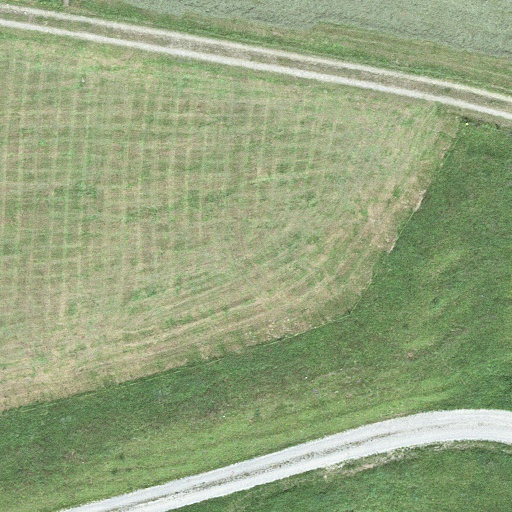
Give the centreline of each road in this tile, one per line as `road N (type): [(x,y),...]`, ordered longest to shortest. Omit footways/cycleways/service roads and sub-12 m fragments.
road 1 (track): [(0,14),(511,107)]
road 2 (track): [(511,420),(453,421),(177,482),(84,511)]
